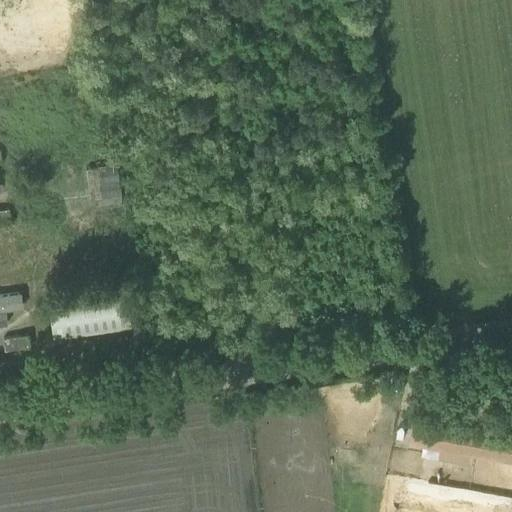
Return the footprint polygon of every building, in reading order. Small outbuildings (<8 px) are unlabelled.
[(0,209),(0,221),(11,220),(13,233),(32,230),(30,222),(65,217),(65,212),(121,204),(115,162),(98,165),(98,166),(88,168),(92,197),(0,209)] [(50,296),(56,336),(132,325),(126,285),(50,296)] [(21,291),(0,294),(0,324),(7,323),(5,309),(24,307),(21,291)] [(411,444),(484,457),(488,429),(417,416),(411,444)] [(511,432),(488,429),(484,457),(511,461),(511,432)] [(511,511),(511,502),(407,483),(401,511),(511,511)]
